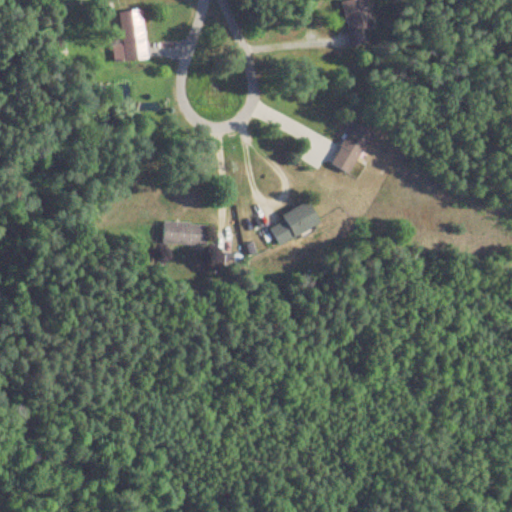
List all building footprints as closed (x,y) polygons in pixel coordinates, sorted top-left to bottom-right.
[(355,0),(334,6),(346,47),(362,43),(358,30),(367,27),(359,0),(355,0)] [(142,38),(134,15),(115,21),(122,45),(142,38)] [(367,131),(347,122),(327,165),(346,175),(367,131)] [(278,214),(282,221),(265,229),(273,246),(317,226),(306,202),(278,214)] [(159,246),(202,246),(202,223),(159,223),(159,246)]
